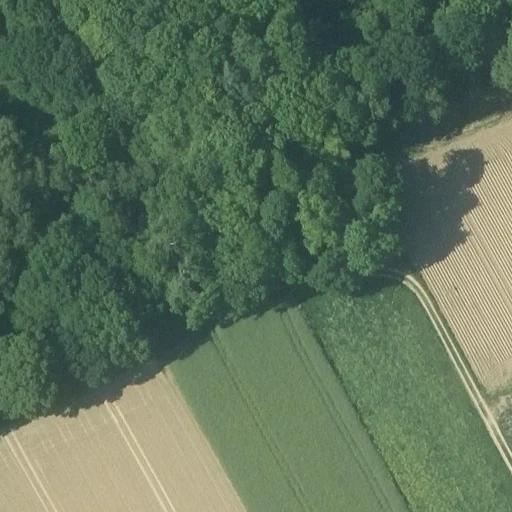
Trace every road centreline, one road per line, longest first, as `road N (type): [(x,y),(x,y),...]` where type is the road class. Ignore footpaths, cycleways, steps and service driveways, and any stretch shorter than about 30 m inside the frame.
road 1 (track): [(489,411),(433,304),(407,274),(295,288),(0,427)]
road 2 (track): [(275,296),(238,223),(192,161),(36,0)]
